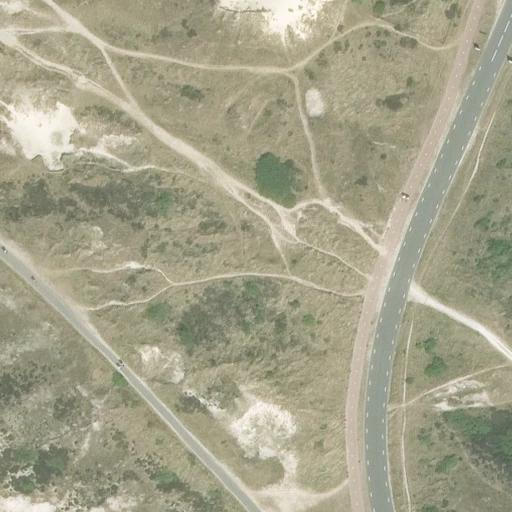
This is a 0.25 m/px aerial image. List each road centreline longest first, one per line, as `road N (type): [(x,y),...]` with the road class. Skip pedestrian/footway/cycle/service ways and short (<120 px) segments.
road 1 (tertiary): [(380,511),(372,444),(388,320),(511,11)]
road 2 (unknown): [(374,281),(273,230),(215,173),(158,133),(62,23),(8,0)]
road 3 (unknown): [(408,511),(401,446),(415,296),(511,71)]
